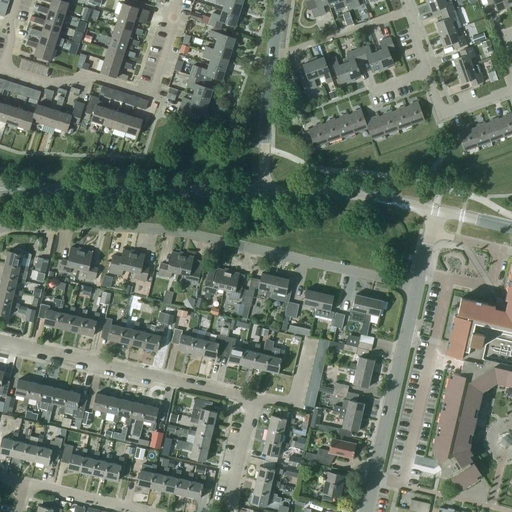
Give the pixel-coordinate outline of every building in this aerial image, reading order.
[(45,0),(51,2),(49,8),(65,14),(69,2),(62,0),(45,0)] [(224,4),(222,10),(241,16),(243,11),(240,10),(242,4),(228,0),(215,0),(216,1),(224,4)] [(328,3),(326,0),(309,0),(305,1),(308,10),(311,9),(315,17),(325,13),(322,5),(328,3)] [(326,0),(328,3),(333,1),(337,9),(347,5),(345,0),(326,0)] [(345,0),(347,5),(349,9),(360,5),(357,0),(345,0)] [(440,9),(442,14),(455,10),(451,0),(446,2),(445,0),(427,0),(431,12),(440,9)] [(497,11),(509,7),(506,0),(486,0),(488,3),(488,5),(494,3),(497,11)] [(122,3),(119,14),(135,20),(145,23),(149,11),(122,3)] [(47,13),(45,19),(45,20),(61,25),(65,14),(49,8),(39,5),(37,10),(47,13)] [(85,7),(81,19),(87,21),(91,9),(85,7)] [(94,10),(91,17),(97,19),(99,11),(94,10)] [(222,21),(235,25),(237,19),(240,20),(241,16),(222,10),(221,15),(212,12),(210,18),(202,15),(191,11),(189,17),(221,27),(222,21)] [(435,23),(440,34),(455,29),(453,21),(458,19),(455,10),(442,14),(444,20),(435,23)] [(119,14),(115,26),(131,31),(131,32),(141,35),(143,30),(133,27),(135,20),(119,14)] [(44,24),(42,31),(58,37),(61,25),(45,20),(45,19),(35,16),(34,21),(44,24)] [(87,23),(79,20),(76,30),(83,32),(87,23)] [(115,26),(111,37),(128,43),(127,43),(138,46),(139,41),(129,38),(131,32),(131,31),(115,26)] [(38,43),(54,48),(56,43),(60,45),(62,38),(58,37),(42,31),(31,28),(30,32),(40,36),(38,42),(38,43)] [(455,29),(440,34),(444,46),(452,43),(454,49),(467,44),(464,34),(458,36),(455,29)] [(218,38),(216,43),(235,49),(236,45),(233,44),(235,38),(211,30),(209,35),(218,38)] [(79,44),(83,34),(75,31),(71,41),(79,44)] [(472,37),(474,43),(485,39),(483,33),(472,37)] [(111,37),(108,49),(124,54),(124,55),(134,58),(136,53),(125,50),(127,43),(128,43),(111,37)] [(382,49),(377,51),(384,70),(388,68),(387,66),(393,63),(389,51),(394,49),(390,37),(379,41),(382,49)] [(38,43),(38,42),(28,39),(26,44),(36,47),(34,55),(50,60),(54,48),(38,43)] [(205,46),(204,51),(229,59),(231,53),(233,54),(235,49),(216,43),(214,49),(205,46)] [(180,52),(186,54),(189,46),(182,44),(181,46),(180,52)] [(368,45),(357,49),(362,61),(368,58),(372,71),(379,69),(380,71),(384,70),(377,51),(371,53),(368,45)] [(453,60),(457,71),(473,66),(470,58),(476,56),(472,46),(459,51),(461,57),(453,60)] [(108,49),(104,60),(120,66),(130,69),(132,64),(122,61),(124,55),(124,54),(108,49)] [(343,59),(344,63),(351,82),(355,80),(354,78),(361,75),(356,63),(362,61),(357,49),(347,53),(348,57),(343,59)] [(211,58),(209,64),(228,70),(230,66),(227,65),(229,59),(204,51),(202,56),(211,58)] [(87,56),(80,54),(76,67),(77,67),(82,69),(87,56)] [(316,56),(312,58),(319,77),(324,75),(330,88),(335,87),(329,73),(325,61),(324,57),(317,59),(316,56)] [(336,57),(325,61),(329,73),(335,70),(340,83),(346,81),(347,83),(351,82),(344,63),(339,65),(336,57)] [(319,77),(312,58),(308,59),(309,62),(303,64),(307,77),(300,79),(305,91),(316,87),(313,79),(319,77)] [(120,66),(104,60),(100,72),(127,81),(128,76),(118,72),(120,66)] [(193,65),(190,75),(202,79),(210,82),(212,77),(222,80),(224,74),(227,74),(228,70),(209,64),(207,70),(193,65)] [(485,81),(478,64),(473,66),(457,71),(461,83),(470,80),(472,86),(485,81)] [(497,81),(494,72),(487,74),(491,84),(497,81)] [(195,88),(193,94),(212,100),(214,96),(211,95),(213,89),(208,87),(210,82),(202,79),(190,75),(186,86),(195,88)] [(14,83),(7,80),(4,89),(11,91),(14,83)] [(25,87),(18,84),(15,93),(23,95),(25,87)] [(114,90),(106,87),(104,95),(111,98),(114,90)] [(36,90),(30,88),(27,96),(34,98),(36,90)] [(45,97),(52,99),(54,91),(45,88),(44,93),(46,94),(45,97)] [(169,89),(166,97),(173,100),(174,97),(176,92),(173,91),(169,89)] [(125,93),(118,91),(116,99),(122,102),(125,93)] [(211,105),(212,100),(193,94),(191,100),(183,97),(179,108),(191,112),(192,111),(206,115),(209,104),(211,105)] [(98,100),(99,98),(90,95),(85,112),(91,114),(93,114),(91,120),(103,124),(108,108),(101,106),(102,101),(98,100)] [(136,97),(130,95),(127,103),(134,105),(136,97)] [(149,101),(141,98),(138,107),(146,109),(149,101)] [(0,119),(6,122),(11,105),(0,101),(0,119)] [(60,111),(55,127),(67,131),(68,127),(70,120),(78,123),(85,103),(76,101),(72,114),(60,111)] [(411,124),(425,120),(418,101),(404,105),(411,124)] [(32,120),(43,123),(49,107),(37,103),(34,113),(32,120)] [(6,122),(17,125),(23,109),(11,105),(6,122)] [(398,129),(411,124),(404,105),(391,110),(398,129)] [(43,123),(55,127),(60,111),(49,107),(43,123)] [(103,124),(114,128),(119,111),(108,108),(103,124)] [(365,120),(361,108),(347,113),(354,132),(367,127),(365,120)] [(29,129),(32,120),(34,113),(23,109),(17,125),(29,129)] [(385,134),(398,129),(391,110),(378,115),(385,134)] [(114,128),(125,131),(131,115),(119,111),(114,128)] [(86,130),(91,114),(85,112),(80,128),(86,130)] [(511,115),(511,112),(498,117),(504,136),(511,133),(511,115)] [(341,137),(354,132),(347,113),(334,118),(341,137)] [(131,115),(125,131),(137,135),(143,119),(131,115)] [(367,127),(371,139),(385,134),(378,115),(365,120),(367,127)] [(504,136),(498,117),(484,122),(491,141),(504,136)] [(321,123),(328,142),(341,137),(334,118),(321,123)] [(491,141),(484,122),(471,127),(478,146),(491,141)] [(321,123),(308,128),(308,130),(313,142),(314,147),(328,142),(321,123)] [(471,127),(457,132),(465,151),(478,146),(471,127)] [(308,130),(303,132),(305,138),(307,144),(313,142),(308,130)] [(8,251),(5,263),(20,267),(20,265),(22,257),(30,259),(31,254),(23,252),(24,250),(20,247),(15,248),(14,252),(8,251)] [(70,273),(71,267),(77,268),(82,248),(79,247),(78,249),(71,247),(67,260),(62,259),(59,271),(70,273)] [(83,270),(82,276),(95,279),(98,268),(89,266),(93,250),(92,250),(92,252),(85,250),(85,249),(82,248),(77,268),(83,270)] [(122,276),(123,269),(129,271),(134,250),(131,250),(130,251),(123,249),(124,248),(123,248),(121,257),(113,255),(109,273),(122,276)] [(129,271),(135,272),(134,278),(146,281),(149,267),(142,266),(145,253),(144,254),(137,253),(137,251),(134,250),(129,271)] [(158,275),(171,278),(172,271),(178,273),(183,253),(180,252),(179,253),(172,252),(172,250),(169,263),(161,261),(158,275)] [(184,274),(183,281),(198,284),(201,270),(191,268),(194,255),(193,255),(193,257),(186,255),(186,253),(183,253),(178,273),(184,274)] [(35,270),(45,273),(48,259),(38,257),(35,270)] [(5,263),(2,275),(17,279),(18,277),(19,269),(27,271),(29,267),(20,265),(20,267),(5,263)] [(216,295),(218,288),(224,290),(228,269),(225,269),(225,270),(218,268),(218,267),(217,267),(214,280),(206,278),(203,292),(216,295)] [(454,315),(448,344),(446,352),(446,353),(445,356),(446,356),(446,354),(452,355),(460,357),(460,359),(463,359),(460,374),(453,373),(452,378),(449,377),(432,451),(435,452),(434,457),(440,458),(439,460),(438,460),(437,464),(440,465),(443,463),(445,465),(446,467),(441,470),(439,475),(444,476),(449,473),(451,477),(457,488),(461,485),(463,488),(478,479),(476,476),(480,473),(469,455),(472,453),(468,448),(470,442),(482,391),(496,382),(511,385),(511,268),(507,291),(510,292),(509,298),(505,298),(508,299),(506,305),(502,299),(497,297),(496,302),(500,309),(494,307),(494,305),(493,308),(487,307),(488,303),(461,297),(457,313),(461,313),(460,316),(454,315)] [(230,291),(228,297),(239,300),(241,288),(236,287),(239,272),(238,273),(231,272),(232,270),(228,269),(224,290),(230,291)] [(36,280),(43,282),(45,273),(44,273),(38,272),(36,280)] [(266,290),(265,296),(270,298),(276,274),(276,273),(275,276),(270,275),(270,274),(270,275),(262,273),(262,272),(260,280),(258,288),(259,288),(266,290)] [(291,287),(287,286),(289,279),(288,278),(288,279),(281,277),(280,277),(276,276),(276,274),(270,298),(276,299),(276,297),(288,299),(291,287)] [(2,275),(0,283),(0,287),(14,291),(15,289),(17,282),(25,283),(25,281),(26,279),(18,277),(17,279),(2,275)] [(110,287),(112,277),(104,275),(102,285),(110,287)] [(248,290),(245,302),(244,306),(250,307),(255,287),(258,288),(260,280),(251,277),(248,288),(248,290)] [(58,282),(56,289),(64,291),(66,284),(58,282)] [(0,287),(0,300),(12,304),(12,302),(14,294),(22,296),(23,291),(15,289),(14,291),(0,287)] [(307,289),(306,289),(303,305),(303,304),(311,306),(310,310),(315,311),(316,308),(320,290),(319,292),(315,291),(314,291),(307,289)] [(334,312),(330,311),(333,295),(325,294),(326,293),(325,293),(325,294),(320,292),(321,290),(320,290),(316,308),(315,311),(315,314),(332,318),(334,312)] [(100,303),(109,305),(111,293),(102,291),(100,303)] [(356,294),(355,294),(352,310),(360,311),(360,312),(360,311),(365,312),(365,313),(369,295),(369,297),(364,296),(363,296),(356,294)] [(378,316),(379,316),(382,300),(375,299),(375,298),(374,298),(374,299),(369,298),(370,295),(369,295),(365,313),(365,312),(363,320),(369,322),(371,314),(378,316)] [(56,327),(59,312),(61,312),(63,304),(61,304),(62,300),(54,298),(53,302),(56,303),(54,311),(49,309),(50,305),(41,303),(38,317),(45,318),(43,324),(56,327)] [(12,304),(0,300),(0,314),(9,316),(11,306),(19,308),(20,304),(12,302),(12,304)] [(186,302),(185,308),(193,310),(195,301),(190,300),(186,302)] [(284,315),(290,316),(293,303),(288,301),(284,315)] [(299,304),(293,303),(290,316),(296,318),(299,304)] [(56,327),(68,330),(72,315),(73,315),(75,307),(71,306),(69,314),(61,312),(59,312),(56,327)] [(24,320),(33,322),(36,310),(27,308),(24,320)] [(68,330),(80,333),(84,318),(86,318),(88,310),(83,309),(81,317),(73,315),(72,315),(68,330)] [(84,318),(80,333),(93,336),(96,321),(98,321),(100,313),(95,312),(93,320),(86,318),(84,318)] [(160,312),(157,322),(171,325),(173,315),(160,312)] [(330,325),(336,327),(339,313),(334,312),(332,318),(330,325)] [(339,313),(336,327),(342,328),(345,315),(339,313)] [(107,339),(120,342),(124,327),(125,327),(127,319),(123,318),(121,326),(111,324),(112,319),(105,317),(102,330),(109,332),(107,339)] [(120,342),(133,345),(136,330),(138,330),(140,322),(135,321),(133,329),(125,327),(124,327),(120,342)] [(133,345),(134,345),(145,348),(148,333),(150,333),(152,325),(147,324),(145,332),(138,330),(136,330),(133,345)] [(288,331),(309,336),(311,330),(303,328),(294,326),(289,325),(288,331)] [(145,348),(146,348),(157,351),(161,336),(162,336),(164,328),(160,327),(158,335),(150,333),(148,333),(145,348)] [(178,349),(190,352),(194,337),(196,337),(198,329),(193,328),(191,336),(181,334),(178,346),(178,349)] [(182,331),(174,329),(171,344),(178,346),(181,334),(182,331)] [(190,352),(202,355),(206,340),(208,340),(210,332),(205,331),(203,339),(196,337),(194,337),(190,352)] [(222,356),(227,336),(218,334),(216,342),(208,340),(206,340),(202,355),(215,358),(217,352),(223,353),(222,356)] [(222,356),(223,356),(223,354),(226,354),(229,355),(228,361),(241,364),(244,349),(246,349),(248,341),(243,340),(242,348),(234,346),(236,339),(227,336),(222,356)] [(269,355),(271,355),(274,341),(271,341),(269,339),(267,339),(263,353),(258,352),(257,352),(253,367),(265,370),(269,355)] [(357,347),(330,341),(329,347),(356,353),(358,356),(367,358),(369,350),(358,347),(357,347)] [(357,347),(358,347),(369,350),(371,350),(373,344),(359,341),(357,347)] [(241,364),(253,367),(257,352),(258,352),(260,344),(256,343),(254,351),(246,349),(244,349),(241,364)] [(328,346),(317,343),(316,349),(327,351),(328,346)] [(269,355),(265,370),(275,372),(278,373),(281,358),(283,359),(285,350),(280,349),(278,357),(271,355),(269,355)] [(316,349),(315,355),(326,357),(327,351),(316,349)] [(313,360),(324,363),(326,357),(315,355),(313,360)] [(355,370),(371,374),(374,360),(367,358),(358,356),(357,364),(351,363),(349,369),(355,370)] [(313,360),(312,366),(323,368),(324,363),(313,360)] [(323,368),(312,366),(311,371),(322,374),(323,368)] [(368,387),(371,374),(355,370),(349,369),(348,374),(354,375),(352,383),(368,387)] [(4,372),(0,370),(0,395),(1,393),(7,395),(10,381),(2,379),(4,372)] [(310,377),(320,379),(322,374),(311,371),(310,377)] [(310,377),(308,383),(319,385),(320,379),(310,377)] [(27,406),(29,398),(27,397),(31,382),(18,379),(15,394),(24,397),(23,405),(27,406)] [(39,409),(41,401),(39,400),(43,385),(31,382),(27,397),(29,398),(37,399),(35,408),(39,409)] [(348,391),(349,385),(335,382),(334,388),(348,391)] [(318,391),(319,385),(308,383),(307,388),(318,391)] [(52,411),(54,403),(52,403),(55,388),(43,385),(39,400),(41,401),(49,402),(47,410),(44,421),(49,423),(52,411)] [(52,403),(54,403),(61,405),(60,413),(64,414),(65,412),(66,406),(64,406),(68,391),(55,388),(52,403)] [(318,391),(307,388),(306,394),(317,396),(318,391)] [(334,388),(333,394),(346,397),(348,391),(334,388)] [(66,406),(65,412),(72,414),(72,416),(76,417),(82,418),(86,403),(78,401),(80,394),(68,391),(64,406),(66,406)] [(105,420),(107,412),(105,411),(109,396),(96,393),(93,408),(102,411),(101,419),(105,420)] [(317,396),(306,394),(304,399),(315,402),(317,396)] [(3,411),(12,413),(15,397),(7,395),(5,403),(3,411)] [(117,423),(119,415),(117,414),(121,399),(109,396),(105,411),(107,412),(115,414),(113,422),(117,423)] [(217,412),(210,410),(212,402),(196,398),(191,417),(199,419),(199,421),(214,424),(217,412)] [(130,425),(132,417),(130,417),(133,402),(121,399),(117,414),(119,415),(127,416),(125,424),(130,425)] [(304,399),(303,405),(314,408),(315,402),(304,399)] [(334,411),(345,413),(361,417),(364,404),(348,400),(347,408),(335,405),(334,411)] [(130,417),(132,417),(137,419),(133,433),(141,435),(142,428),(144,420),(142,420),(146,405),(133,402),(130,417)] [(142,420),(144,420),(152,422),(150,430),(153,431),(154,431),(156,422),(155,422),(158,408),(146,405),(142,420)] [(317,428),(322,409),(314,408),(310,426),(317,428)] [(26,410),(24,417),(25,417),(30,418),(36,419),(37,414),(31,413),(31,412),(26,410)] [(82,423),(90,425),(92,413),(85,411),(82,423)] [(310,414),(297,411),(296,415),(305,417),(304,422),(308,423),(310,414)] [(361,417),(345,413),(342,427),(358,431),(361,417)] [(271,415),(268,427),(283,431),(284,429),(286,421),(294,423),(295,419),(286,417),(286,418),(271,415)] [(82,418),(76,417),(74,428),(80,430),(82,418)] [(198,423),(196,431),(196,433),(211,436),(214,424),(199,421),(199,419),(191,417),(190,421),(198,423)] [(63,418),(62,426),(70,428),(72,420),(63,418)] [(325,425),(324,431),(338,434),(339,428),(325,425)] [(268,427),(265,440),(281,443),(281,441),(283,434),(291,436),(292,431),(284,429),(283,431),(268,427)] [(211,436),(196,433),(196,431),(188,429),(188,430),(184,429),(183,433),(195,436),(193,443),(193,445),(208,449),(211,436)] [(150,443),(149,446),(159,448),(163,433),(154,431),(153,431),(150,443)] [(0,446),(0,452),(11,455),(15,440),(17,441),(19,433),(14,432),(12,440),(2,437),(0,446)] [(11,455),(23,458),(27,443),(29,444),(31,436),(26,435),(24,443),(17,441),(15,440),(11,455)] [(502,437),(501,443),(505,446),(510,445),(511,440),(507,436),(502,437)] [(39,446),(41,447),(43,439),(38,437),(37,445),(29,444),(27,443),(23,458),(36,461),(39,446)] [(39,446),(36,461),(48,464),(49,459),(57,461),(63,439),(55,437),(54,441),(51,440),(49,448),(41,447),(39,446)] [(169,456),(173,438),(165,437),(161,454),(169,456)] [(289,443),(289,445),(305,449),(307,439),(300,437),(298,442),(290,440),(289,443)] [(318,448),(317,454),(306,452),(304,459),(329,465),(332,453),(352,458),(355,444),(332,438),(329,450),(318,448)] [(205,461),(208,449),(193,445),(193,443),(178,440),(176,447),(191,451),(190,458),(205,461)] [(281,443),(265,440),(263,452),(278,456),(280,446),(288,448),(289,445),(289,443),(281,441),(281,443)] [(71,453),(73,445),(66,444),(66,443),(65,443),(62,459),(69,461),(71,453)] [(135,448),(128,446),(126,453),(134,455),(135,448)] [(134,457),(144,459),(146,449),(136,447),(134,457)] [(68,469),(80,472),(84,456),(86,457),(88,449),(83,448),(81,456),(71,453),(69,461),(68,469)] [(80,472),(93,474),(96,459),(98,460),(100,452),(95,451),(93,459),(86,457),(84,456),(80,472)] [(93,474),(94,475),(105,477),(109,462),(110,463),(112,455),(107,453),(106,461),(98,460),(96,459),(93,474)] [(288,464),(299,467),(301,458),(290,455),(288,464)] [(118,464),(110,463),(109,462),(105,477),(117,480),(118,479),(121,466),(122,466),(124,457),(120,456),(118,464)] [(137,485),(150,488),(153,472),(155,473),(157,465),(152,464),(152,466),(142,463),(138,483),(137,485)] [(285,475),(297,478),(299,468),(287,465),(285,475)] [(204,474),(206,468),(196,466),(194,472),(204,474)] [(259,466),(257,478),(272,482),(272,480),(274,472),(282,474),(283,470),(274,468),(274,469),(259,466)] [(150,488),(162,490),(165,475),(167,476),(169,468),(167,467),(165,467),(163,475),(155,473),(153,472),(150,488)] [(162,490),(174,493),(178,478),(180,478),(181,470),(177,469),(175,477),(167,476),(165,475),(162,490)] [(174,493),(187,496),(190,481),(192,481),(194,473),(189,472),(187,480),(180,478),(178,478),(174,493)] [(339,496),(344,476),(328,473),(323,492),(339,496)] [(190,481),(187,496),(199,499),(203,484),(204,484),(206,476),(201,475),(200,483),(192,481),(190,481)] [(257,478),(254,490),(269,494),(269,492),(271,485),(279,486),(280,482),(272,480),(272,482),(257,478)] [(277,494),(269,492),(269,494),(254,490),(251,503),(266,507),(268,499),(280,502),(281,497),(277,496),(277,494)] [(294,503),(304,506),(306,500),(296,498),(294,503)] [(416,511),(428,511),(430,504),(411,499),(409,510),(416,511)]
